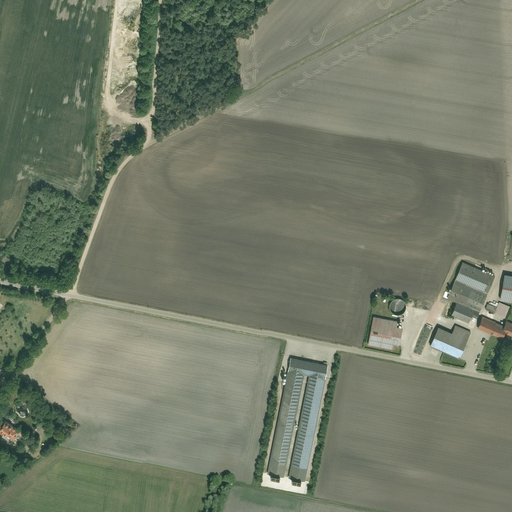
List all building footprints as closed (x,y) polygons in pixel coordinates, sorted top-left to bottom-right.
[(462,263),(448,299),(481,311),(494,276),(462,263)] [(390,306),(390,309),(391,312),(393,313),(396,315),(402,315),(405,312),(406,308),(406,304),(404,301),(401,299),(395,299),(391,302),(390,306)] [(500,304),(498,309),(488,304),(485,312),(505,321),(510,308),(500,304)] [(455,309),(450,319),(473,329),(478,316),(473,314),(472,317),(455,309)] [(402,323),(373,317),(368,345),(397,350),(402,323)] [(511,325),(506,323),(504,327),(483,318),(479,329),(502,339),(505,333),(511,336),(511,325)] [(456,325),(453,333),(439,327),(431,346),(459,357),(470,331),(456,325)] [(289,360),(267,475),(262,474),(260,485),(307,494),(309,482),(306,482),(328,367),(289,360)] [(0,417),(0,428),(11,436),(17,427),(1,416),(0,417)]
